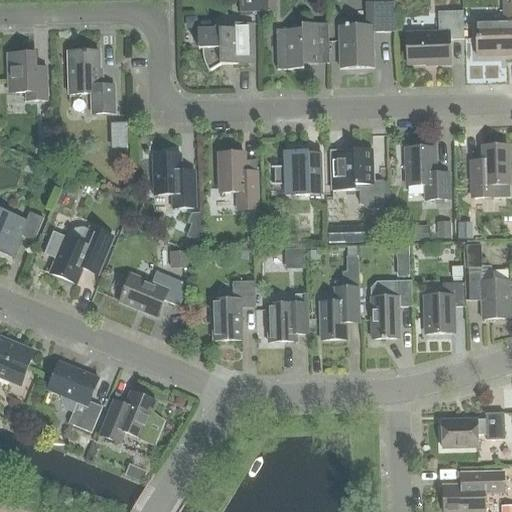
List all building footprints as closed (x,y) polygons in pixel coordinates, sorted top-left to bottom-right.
[(258,0),(238,0),(239,14),(259,13),(259,3),(258,0)] [(511,0),(502,0),(503,22),(476,23),(477,58),(511,56),(511,0)] [(372,34),(394,33),(396,33),(395,3),(365,4),(366,28),(348,29),(348,27),(345,27),(345,29),(339,29),(340,69),(373,69),(372,34)] [(434,67),(450,67),(449,41),(464,41),(463,13),(438,13),(438,33),(406,34),(407,66),(434,66),(434,67)] [(220,66),(227,66),(237,65),(237,64),(253,63),(253,25),(235,26),(235,31),(198,32),(198,51),(202,51),(202,54),(202,57),(203,59),(204,62),(205,65),(206,68),(207,70),(208,73),(220,66)] [(303,66),(327,65),(329,65),(328,25),(301,26),(301,31),(276,31),(277,71),(303,71),(303,66)] [(91,96),(91,115),(115,115),(114,87),(100,87),(99,53),(67,54),(69,96),(91,96)] [(26,103),(47,102),(46,69),(34,69),(34,55),(8,56),(9,94),(26,94),(26,103)] [(125,125),(112,126),(112,138),(125,137),(125,125)] [(471,170),(472,199),(493,199),(493,198),(509,198),(509,186),(508,147),(482,148),(483,170),(471,170)] [(322,200),(320,149),(319,149),(319,152),(284,153),(284,168),(274,168),(274,187),(285,186),(285,198),(309,197),(320,197),(321,200),(322,200)] [(425,202),(449,201),(449,175),(435,175),(434,149),(405,150),(406,188),(425,187),(425,202)] [(373,183),(372,151),(353,151),(353,155),(331,156),(332,193),(359,192),(360,205),(368,211),(384,210),(383,182),(373,183)] [(40,156),(39,163),(49,164),(50,154),(44,153),(40,156)] [(245,182),(244,155),(219,155),(220,194),(237,194),(238,212),(258,211),(257,181),(245,182)] [(181,184),(181,156),(153,157),(154,197),(172,196),(172,210),(196,210),(195,183),(181,184)] [(0,254),(11,259),(20,237),(34,243),(43,219),(29,214),(26,222),(0,210),(0,254)] [(202,249),(201,214),(193,214),(190,223),(193,225),(188,237),(192,239),(187,250),(202,249)] [(452,223),(437,223),(437,240),(452,240),(452,223)] [(473,223),(457,224),(458,241),(473,241),(473,223)] [(50,274),(49,275),(76,286),(83,271),(97,277),(102,265),(113,239),(89,229),(88,231),(84,229),(79,228),(75,229),(71,232),(69,236),(67,240),(64,239),(64,240),(53,236),(54,234),(53,233),(44,256),(45,256),(45,255),(56,259),(50,274)] [(362,228),(329,228),(329,243),(362,243),(362,228)] [(409,228),(409,243),(429,243),(429,228),(409,228)] [(264,237),(248,237),(249,252),(265,251),(264,237)] [(481,269),(480,246),(465,247),(467,269),(481,269)] [(189,252),(177,253),(177,270),(189,270),(189,252)] [(409,262),(398,262),(399,279),(409,279),(409,262)] [(462,269),(453,269),(453,278),(462,278),(462,269)] [(164,302),(179,308),(183,297),(183,284),(156,273),(151,285),(130,277),(119,304),(157,319),(164,302)] [(334,304),(320,304),(321,342),(347,341),(347,325),(360,324),(360,315),(359,289),(358,273),(346,273),(342,274),(343,284),(343,290),(334,290),(334,304)] [(510,319),(509,282),(481,283),(481,274),(468,274),(469,302),(481,302),(482,320),(510,319)] [(412,308),(411,282),(376,284),(370,290),(371,341),(399,340),(398,309),(412,308)] [(213,342),(242,341),(241,309),(255,309),(254,283),(232,283),(232,301),(212,302),(213,342)] [(453,308),(465,308),(465,284),(442,285),(443,297),(424,298),(425,335),(454,334),(453,308)] [(267,306),(268,344),(297,343),(296,324),(308,324),(307,296),(295,296),(295,305),(267,306)] [(0,378),(20,387),(34,353),(0,339),(0,378)] [(89,403),(99,380),(82,373),(81,375),(57,366),(47,391),(62,398),(61,400),(65,410),(73,413),(68,425),(91,434),(102,408),(89,403)] [(141,440),(153,446),(163,424),(150,418),(156,404),(130,393),(125,406),(113,401),(108,414),(99,436),(120,445),(124,434),(141,441),(141,440)] [(504,414),(485,415),(486,421),(477,421),(441,422),(442,450),(477,449),(477,436),(486,436),(486,442),(505,441),(504,414)] [(460,487),(443,487),(443,511),(484,511),(484,495),(504,494),(503,473),(475,474),(460,474),(460,487)]
